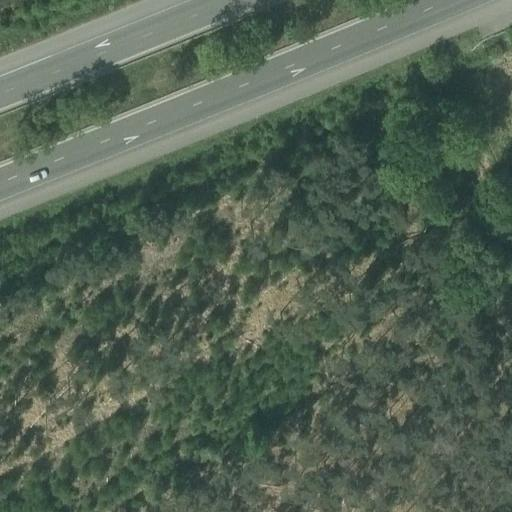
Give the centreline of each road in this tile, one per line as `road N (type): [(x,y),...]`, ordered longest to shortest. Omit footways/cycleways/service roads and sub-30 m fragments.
road 1 (motorway): [(0,182),(450,0)]
road 2 (motorway): [(222,0),(0,89)]
